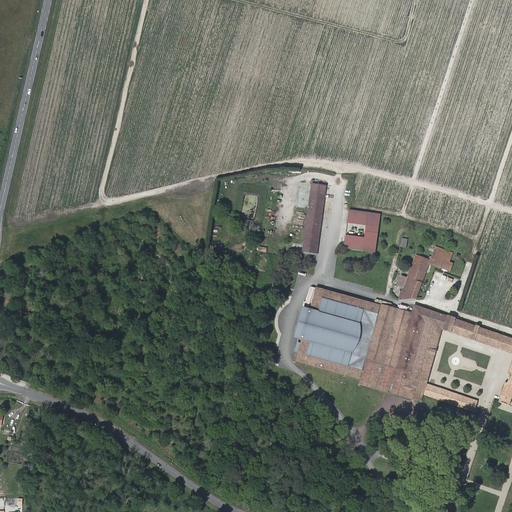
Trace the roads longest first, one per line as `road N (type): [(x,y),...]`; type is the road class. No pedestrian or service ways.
road 1 (track): [(145,0),(103,202),(307,162),(511,211)]
road 2 (tertiary): [(238,511),(101,423),(10,385)]
road 3 (secondary): [(0,213),(48,0)]
